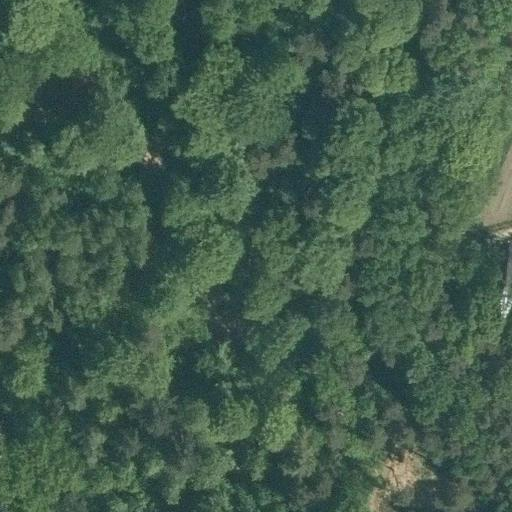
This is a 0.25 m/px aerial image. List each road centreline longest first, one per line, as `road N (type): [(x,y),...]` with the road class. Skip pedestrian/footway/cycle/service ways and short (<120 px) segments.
road 1 (track): [(503,511),(427,422),(405,420),(410,390),(356,296),(349,197),(393,0)]
road 2 (track): [(349,197),(242,138),(28,127),(0,116)]
